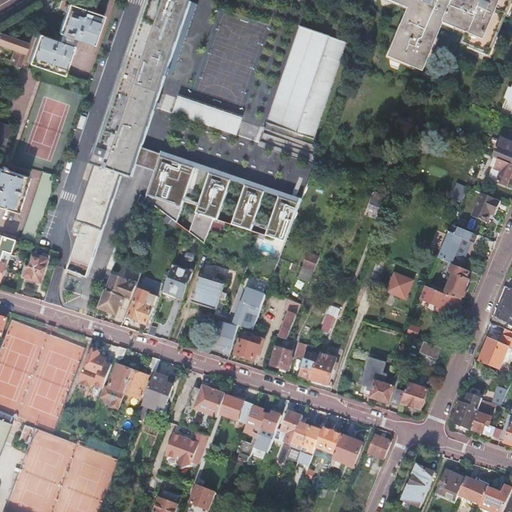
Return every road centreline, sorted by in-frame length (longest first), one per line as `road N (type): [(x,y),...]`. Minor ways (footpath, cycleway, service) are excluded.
road 1 (residential): [(0,299),(407,429)]
road 2 (residential): [(430,436),(511,234)]
